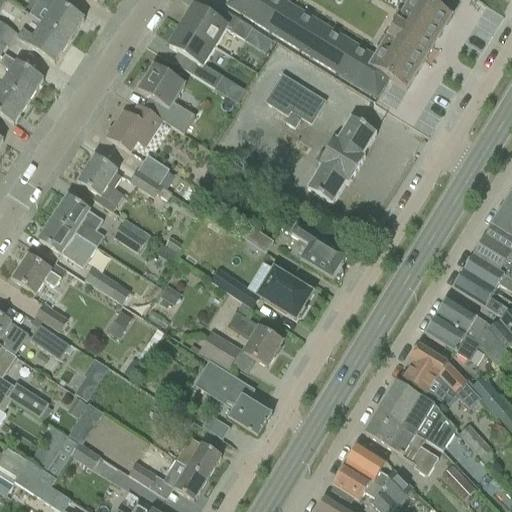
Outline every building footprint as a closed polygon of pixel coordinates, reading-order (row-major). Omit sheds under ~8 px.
[(43,0),(31,19),(42,27),(69,45),(84,23),(67,12),(57,5),(58,3),(53,0),(43,0)] [(234,0),(228,10),(380,103),(391,84),(408,94),(452,23),(435,12),(442,0),(392,0),(411,11),(379,62),(277,0),(234,0)] [(244,45),(252,32),(222,14),(216,24),(193,10),(181,31),(214,51),(226,33),(244,45)] [(0,27),(0,42),(7,47),(15,37),(0,27)] [(16,42),(37,56),(54,67),(69,45),(42,27),(34,39),(23,32),(16,42)] [(204,69),(214,51),(181,31),(168,51),(191,65),(185,75),(214,93),(222,81),(204,69)] [(262,42),(255,53),(264,59),(271,47),(262,42)] [(1,87),(28,105),(43,84),(26,73),(4,58),(0,64),(0,67),(10,75),(1,87)] [(149,103),(142,113),(160,125),(183,139),(194,120),(173,107),(184,89),(154,70),(144,85),(138,95),(149,103)] [(265,107),(286,120),(290,115),(311,128),(314,123),(324,106),(282,80),(271,97),(265,107)] [(0,119),(13,128),(28,105),(1,87),(0,88),(0,119)] [(106,142),(122,153),(130,158),(133,153),(136,155),(139,149),(144,153),(152,140),(161,127),(159,125),(160,125),(142,113),(142,114),(137,110),(130,121),(123,116),(106,142)] [(290,117),(285,127),(294,132),(299,122),(290,117)] [(318,170),(320,171),(307,193),(332,209),(346,187),(348,189),(365,161),(363,159),(376,138),(350,122),(337,143),(335,143),(318,170)] [(138,175),(138,176),(157,189),(168,173),(148,160),(138,175)] [(92,204),(109,215),(111,217),(115,211),(116,211),(124,199),(113,193),(120,181),(116,178),(117,176),(110,171),(94,161),(93,161),(94,163),(79,186),(78,185),(77,186),(97,199),(92,204)] [(209,164),(206,170),(208,178),(213,182),(219,181),(223,175),(221,166),(216,163),(209,164)] [(165,193),(165,194),(157,189),(138,176),(131,186),(154,202),(156,198),(165,204),(171,197),(165,193)] [(511,200),(510,200),(492,229),(511,241),(511,200)] [(67,201),(53,222),(64,230),(76,237),(88,246),(103,224),(67,201)] [(88,246),(76,237),(64,230),(53,222),(38,244),(74,268),(75,267),(82,272),(96,251),(88,246)] [(317,274),(334,285),(335,283),(340,283),(344,277),(342,273),(349,263),(333,252),(329,249),(328,246),(322,242),(316,247),(287,225),(282,232),(300,245),(292,255),(317,274)] [(138,257),(146,245),(122,229),(114,241),(138,257)] [(511,241),(492,229),(484,244),(511,261),(511,241)] [(274,246),(251,230),(243,242),(266,257),(274,246)] [(177,258),(182,249),(170,241),(164,250),(177,258)] [(511,281),(511,261),(484,244),(474,259),(511,281)] [(469,268),(466,273),(495,293),(497,289),(511,297),(511,281),(474,259),(473,261),(470,261),(467,265),(469,268)] [(12,284),(29,295),(35,299),(44,285),(55,293),(61,283),(44,271),(28,261),(12,284)] [(122,307),(129,296),(93,273),(85,285),(122,307)] [(274,311),(296,324),(297,321),(300,323),(306,313),(303,311),(312,297),(295,287),(274,274),(266,287),(258,300),(218,273),(209,286),(228,298),(241,307),(252,313),(259,301),(272,309),(274,311)] [(453,288),(455,291),(454,293),(471,303),(496,319),(501,309),(489,302),(495,293),(466,273),(460,283),(456,283),(453,288)] [(162,303),(158,308),(166,313),(169,308),(173,310),(180,299),(166,291),(159,301),(162,303)] [(448,303),(436,321),(474,343),(478,349),(495,370),(496,369),(509,359),(503,353),(511,345),(511,339),(498,323),(491,329),(465,313),(448,303)] [(226,331),(236,337),(250,346),(243,357),(249,361),(266,372),(282,347),(245,324),(252,313),(241,307),(226,331)] [(36,320),(59,336),(66,325),(43,309),(36,320)] [(511,310),(503,318),(511,328),(511,310)] [(119,315),(113,326),(124,333),(131,322),(119,315)] [(13,358),(26,338),(22,335),(8,326),(0,319),(0,350),(8,356),(9,355),(13,358)] [(436,321),(426,339),(443,349),(469,365),(478,349),(474,343),(436,321)] [(29,344),(58,364),(64,355),(69,358),(74,351),(69,348),(69,349),(39,329),(29,344)] [(154,371),(169,341),(161,336),(146,367),(154,371)] [(240,355),(210,337),(197,357),(227,376),(240,355)] [(412,362),(410,364),(413,366),(402,383),(426,397),(438,380),(439,381),(440,379),(454,395),(458,393),(466,386),(449,368),(436,360),(419,349),(418,352),(414,352),(410,358),(412,362)] [(0,381),(1,383),(15,361),(13,359),(13,358),(9,355),(8,356),(0,350),(0,381)] [(84,381),(73,398),(85,405),(106,372),(92,363),(82,379),(84,381)] [(132,364),(123,377),(132,383),(143,367),(136,363),(134,365),(132,364)] [(236,410),(227,424),(247,437),(257,442),(271,419),(244,402),(250,391),(213,368),(203,384),(213,391),(211,395),(226,403),(236,410)] [(509,412),(483,381),(470,391),(496,422),(498,421),(508,434),(511,431),(511,418),(508,413),(509,412)] [(13,390),(6,401),(10,404),(10,403),(44,425),(51,414),(46,411),(47,408),(15,387),(13,390)] [(380,413),(378,416),(424,444),(441,455),(448,446),(455,434),(433,409),(413,397),(396,387),(380,413)] [(0,424),(4,417),(2,416),(10,404),(6,401),(0,397),(0,424)] [(192,426),(157,404),(148,419),(183,441),(192,426)] [(378,416),(364,438),(415,469),(413,473),(426,481),(437,462),(419,451),(424,444),(378,416)] [(209,419),(201,431),(222,445),(230,432),(209,419)] [(485,457),(490,453),(468,429),(458,438),(484,468),(490,462),(485,457)] [(69,461),(77,447),(67,441),(44,476),(44,477),(55,483),(68,460),(69,461)] [(176,464),(207,483),(220,461),(204,451),(190,442),(183,453),(176,464)] [(77,447),(69,461),(91,474),(100,460),(78,447),(77,447)] [(358,449),(346,469),(380,490),(399,511),(400,511),(410,492),(393,475),(389,481),(379,475),(386,466),(375,459),(358,449)] [(64,511),(70,504),(50,492),(55,483),(44,477),(44,476),(27,465),(26,465),(5,452),(2,458),(0,461),(0,481),(12,489),(13,487),(42,505),(53,511),(64,511)] [(119,462),(115,470),(128,478),(133,471),(119,462)] [(162,486),(176,495),(193,505),(207,483),(176,464),(169,474),(162,486)] [(128,478),(127,480),(148,493),(156,481),(134,468),(133,471),(128,478)] [(345,469),(333,490),(350,500),(358,506),(363,496),(374,503),(370,507),(374,511),(400,511),(399,511),(380,490),(345,469)] [(439,481),(462,505),(474,493),(452,469),(439,481)] [(0,481),(0,495),(5,498),(12,489),(0,481)] [(346,511),(327,500),(319,511),(346,511)]
